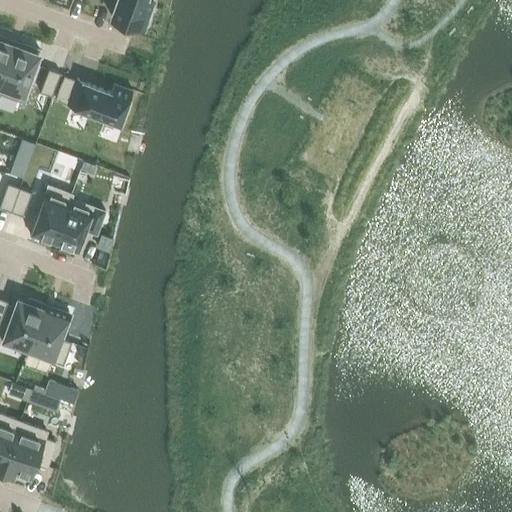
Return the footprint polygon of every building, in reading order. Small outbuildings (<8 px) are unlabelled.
[(117,0),(111,17),(143,28),(153,2),(148,0),(117,0)] [(0,79),(14,41),(8,38),(0,34),(0,79)] [(14,41),(0,79),(0,93),(20,101),(39,49),(21,42),(20,43),(14,41)] [(48,68),(40,92),(52,96),(60,73),(48,68)] [(64,75),(55,99),(119,123),(132,89),(114,82),(111,91),(76,78),(75,79),(64,75)] [(83,160),(81,167),(92,172),(94,164),(83,160)] [(7,183),(0,202),(0,207),(10,211),(19,187),(7,183)] [(48,184),(29,234),(39,237),(39,238),(40,237),(45,239),(45,240),(46,240),(53,242),(70,196),(71,197),(72,193),(48,184)] [(19,187),(10,211),(22,215),(31,192),(19,187)] [(70,196),(53,242),(60,245),(61,245),(66,247),(66,248),(67,248),(67,247),(77,251),(85,229),(96,233),(105,209),(71,197),(70,196)] [(101,235),(97,246),(110,250),(112,239),(101,235)] [(7,326),(2,342),(26,351),(44,303),(28,297),(26,301),(17,298),(15,305),(7,326)] [(44,303),(26,351),(63,364),(71,341),(60,336),(69,312),(52,306),(52,307),(45,304),(45,303),(44,303)] [(0,469),(0,470),(0,471),(1,471),(19,420),(0,412),(0,469)] [(19,420),(1,471),(2,472),(2,471),(10,474),(10,475),(11,475),(12,474),(13,475),(14,472),(20,475),(21,476),(22,475),(29,478),(30,472),(31,473),(32,471),(31,471),(35,461),(46,465),(55,441),(43,437),(46,430),(19,420)]
